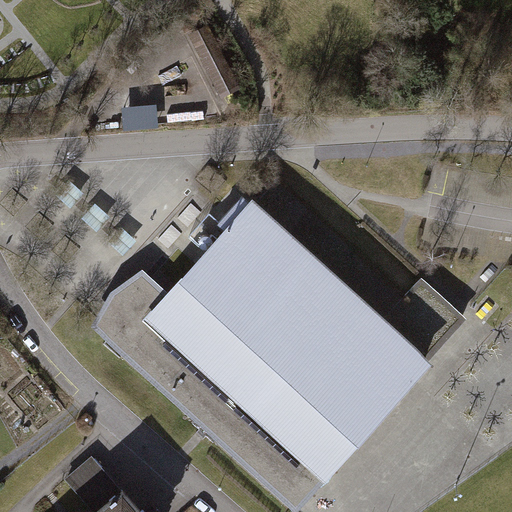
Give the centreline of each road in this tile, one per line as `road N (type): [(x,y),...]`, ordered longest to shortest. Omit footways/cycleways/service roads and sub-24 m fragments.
road 1 (residential): [(0,158),(403,127),(511,130)]
road 2 (residential): [(0,270),(93,394),(229,511)]
